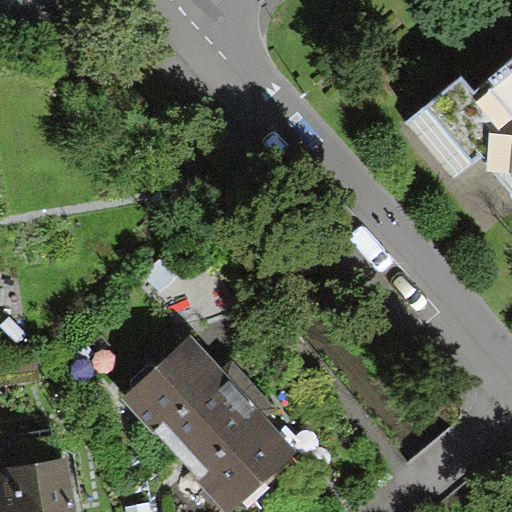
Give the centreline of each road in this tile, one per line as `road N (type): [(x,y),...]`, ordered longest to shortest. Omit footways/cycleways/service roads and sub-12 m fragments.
road 1 (residential): [(170,0),(511,384)]
road 2 (residential): [(414,484),(511,408)]
